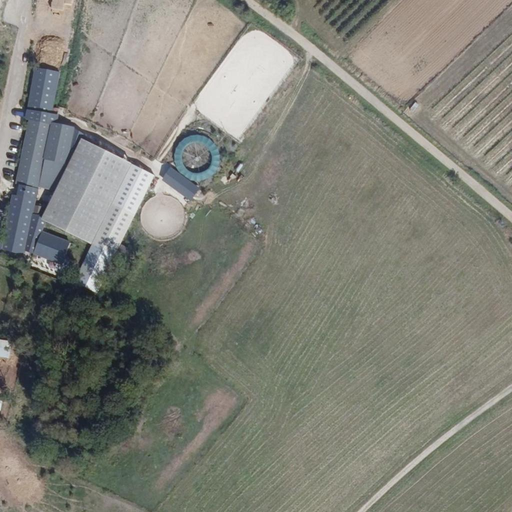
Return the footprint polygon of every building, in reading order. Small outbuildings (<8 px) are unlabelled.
[(26,119),(0,236),(0,248),(21,253),(36,187),(61,192),(72,126),(54,123),(55,118),(56,114),(52,113),(59,71),(33,67),(27,113),(26,119)] [(202,144),(202,137),(175,137),(176,178),(218,177),(217,144),(202,144)] [(131,164),(80,139),(40,219),(91,244),(131,164)] [(154,176),(131,164),(91,244),(72,284),(97,296),(154,176)] [(191,200),(200,187),(169,167),(161,181),(191,200)] [(42,215),(44,207),(35,205),(33,213),(42,215)] [(68,242),(39,231),(32,253),(61,262),(68,242)] [(10,342),(0,340),(0,357),(8,359),(10,342)] [(233,400),(191,369),(115,471),(157,502),(233,400)]
